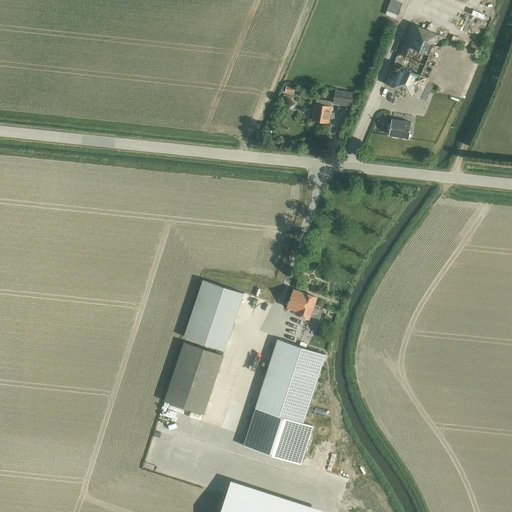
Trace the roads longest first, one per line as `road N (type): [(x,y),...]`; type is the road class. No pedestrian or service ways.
road 1 (tertiary): [(511,184),(0,131)]
road 2 (unknown): [(511,11),(448,177)]
